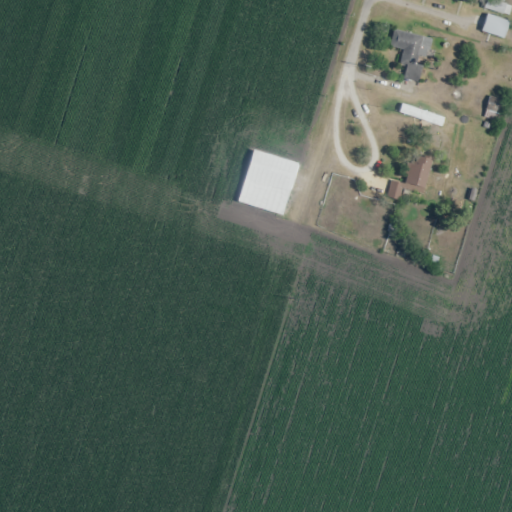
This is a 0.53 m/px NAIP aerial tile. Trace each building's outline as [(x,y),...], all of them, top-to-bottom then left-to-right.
[(505,15),(508,6),(490,0),(483,0),(481,8),(505,15)] [(504,21),(482,14),(477,31),(499,38),(504,21)] [(423,60),(428,39),(390,30),(386,47),(399,50),(396,64),(404,66),(401,79),(416,83),(420,66),(414,64),(415,58),(423,60)] [(279,215),(292,162),(246,151),(234,204),(279,215)] [(429,158),(409,153),(401,184),(388,181),(384,198),(396,201),(399,189),(419,194),(429,158)] [(382,462),(362,511),(502,511),(497,448),(455,431),(382,462)]
